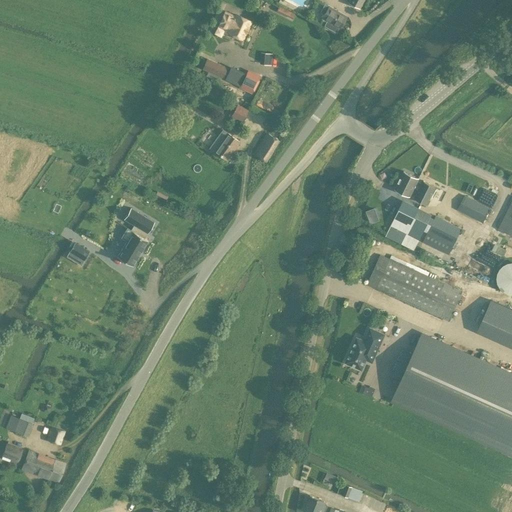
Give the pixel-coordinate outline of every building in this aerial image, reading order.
[(364,0),(350,0),(349,3),(360,9),(364,0)] [(322,18),(326,21),(324,26),(335,32),(338,28),(339,28),(346,16),(329,6),(329,7),(325,4),(320,13),(324,15),(322,18)] [(293,18),(295,14),(287,9),(285,13),(293,18)] [(228,33),(241,39),(250,21),(237,15),(236,18),(225,12),(219,25),(221,26),(221,27),(225,29),(226,28),(230,30),(228,33)] [(271,64),(272,54),(265,54),(264,64),(271,64)] [(222,78),(227,68),(207,58),(202,69),(222,78)] [(253,89),(257,81),(255,79),(258,74),(248,69),(239,87),(252,93),(253,89)] [(242,121),(248,110),(237,104),(231,115),(242,121)] [(227,160),(240,142),(227,133),(214,151),(227,160)] [(266,162),(279,141),(267,133),(254,154),(266,162)] [(404,171),(396,189),(410,196),(419,178),(404,171)] [(417,181),(414,188),(419,190),(415,199),(428,205),(436,187),(423,181),(422,184),(417,181)] [(490,208),(465,195),(457,209),(483,223),(490,208)] [(404,200),(391,226),(420,239),(432,214),(404,200)] [(511,233),(511,203),(500,228),(511,233)] [(132,266),(148,240),(144,238),(154,222),(131,208),(124,219),(134,225),(131,230),(127,228),(121,237),(127,240),(117,257),(132,266)] [(423,242),(448,255),(461,228),(436,216),(423,242)] [(146,235),(150,238),(157,228),(153,226),(146,235)] [(70,251),(84,260),(89,251),(75,243),(70,251)] [(505,255),(508,248),(497,243),(493,250),(505,255)] [(367,284),(450,321),(463,291),(381,255),(367,284)] [(511,294),(511,262),(510,263),(508,263),(507,263),(506,264),(505,265),(503,265),(502,266),(501,267),(500,268),(500,269),(499,270),(498,272),(498,273),(497,274),(497,276),(497,277),(497,278),(497,280),(497,281),(497,283),(498,284),(498,285),(499,286),(500,288),(501,289),(502,290),(503,291),(504,291),(505,292),(506,293),(508,293),(509,294),(510,294),(511,294)] [(489,304),(477,331),(495,339),(507,312),(489,304)] [(357,337),(346,362),(362,369),(369,353),(375,355),(385,334),(370,328),(366,337),(367,337),(365,341),(357,337)] [(393,400),(511,453),(511,375),(422,335),(413,354),(404,350),(392,376),(401,380),(393,400)] [(373,397),(377,389),(365,383),(361,391),(373,397)] [(15,432),(28,436),(32,423),(19,419),(15,432)] [(60,444),(65,431),(52,428),(48,440),(60,444)] [(18,461),(22,450),(7,444),(3,455),(18,461)] [(22,468),(59,482),(66,464),(29,450),(22,468)] [(241,489),(243,480),(230,477),(228,486),(241,489)] [(344,483),(339,494),(359,502),(363,491),(344,483)] [(323,511),(327,505),(323,503),(324,501),(309,496),(303,511),(305,511),(319,511),(320,511),(321,511),(323,511)]
